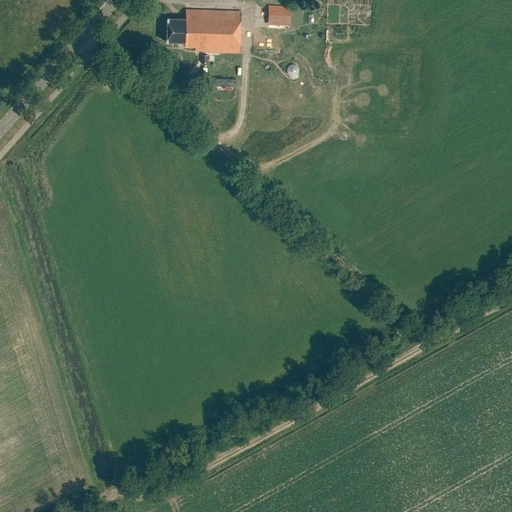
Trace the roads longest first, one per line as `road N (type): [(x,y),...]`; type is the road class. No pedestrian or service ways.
road 1 (track): [(95,511),(123,495),(164,492),(511,299)]
road 2 (track): [(443,337),(90,30)]
road 3 (secondary): [(0,132),(118,0)]
